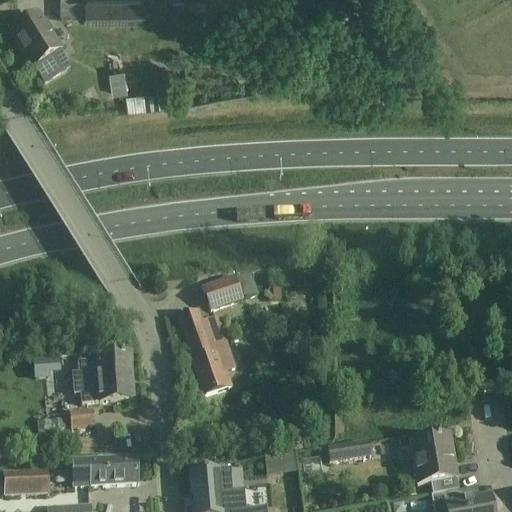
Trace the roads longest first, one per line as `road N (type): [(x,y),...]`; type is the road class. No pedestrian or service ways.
road 1 (primary): [(0,256),(185,219),(330,206),(511,206)]
road 2 (primary): [(511,153),(200,161),(0,196)]
road 3 (residential): [(162,511),(148,361),(107,280)]
road 4 (unclassified): [(107,280),(0,91)]
